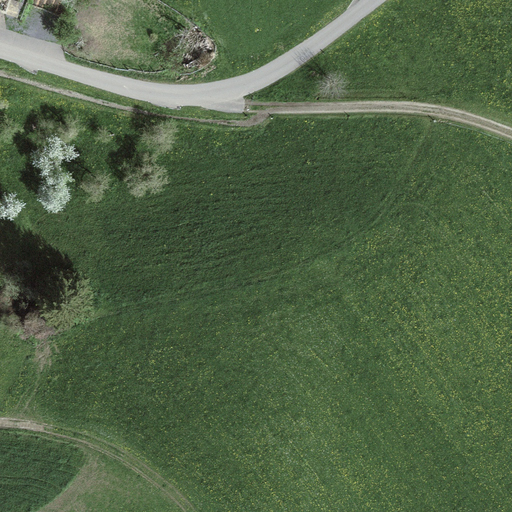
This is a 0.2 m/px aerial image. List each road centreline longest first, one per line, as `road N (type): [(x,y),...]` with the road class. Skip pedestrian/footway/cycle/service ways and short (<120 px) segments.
road 1 (unclassified): [(0,50),(145,91),(211,93),(261,77),(374,0)]
road 2 (track): [(511,135),(441,115),(282,111),(211,93)]
road 3 (track): [(179,511),(103,455),(0,430)]
